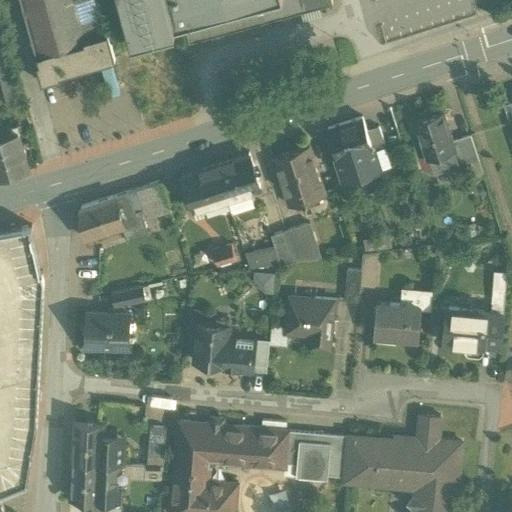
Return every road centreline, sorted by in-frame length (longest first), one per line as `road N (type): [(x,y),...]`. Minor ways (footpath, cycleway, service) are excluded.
road 1 (secondary): [(54,185),(511,40)]
road 2 (residential): [(56,384),(347,411),(378,385),(493,397)]
road 3 (residential): [(56,384),(61,244),(54,185)]
road 4 (residential): [(53,511),(56,384)]
